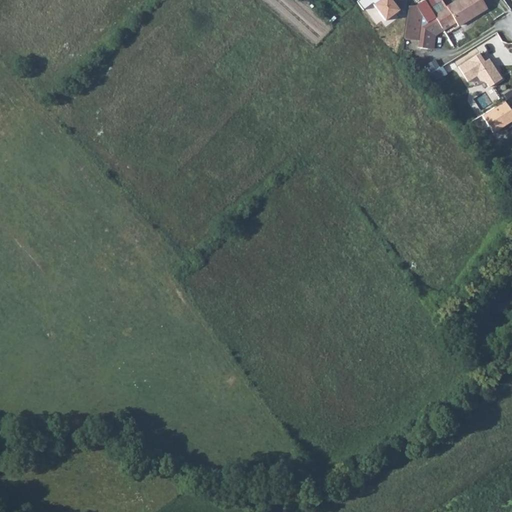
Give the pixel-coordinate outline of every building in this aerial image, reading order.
[(357,0),(356,2),(363,10),(370,4),(383,22),(398,10),(388,0),(357,0)] [(430,0),(417,8),(410,8),(406,38),(419,41),(418,48),(430,50),(432,36),(454,22),(458,27),(486,8),(480,0),(460,0),(446,10),(439,0),(430,0)] [(299,5),(289,18),(311,37),(322,25),(299,5)] [(502,80),(489,60),(485,62),(480,54),(459,67),(468,82),(477,77),(480,82),(486,83),(489,88),(502,80)] [(456,67),(451,60),(440,67),(435,59),(427,64),(437,79),(456,67)] [(511,116),(503,102),(479,116),(490,134),(511,120),(511,116)]
